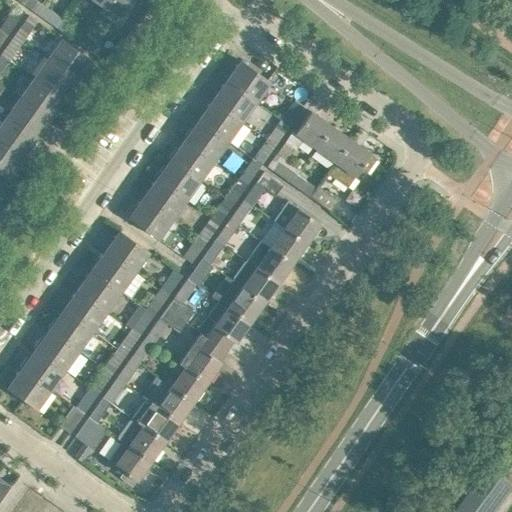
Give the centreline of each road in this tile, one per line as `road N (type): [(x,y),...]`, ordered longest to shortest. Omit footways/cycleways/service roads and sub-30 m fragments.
road 1 (residential): [(170,511),(421,166),(406,122),(263,28),(227,16)]
road 2 (residential): [(0,331),(227,16)]
road 3 (secondary): [(305,511),(511,211)]
road 4 (unclassified): [(318,0),(511,165)]
road 5 (unclassified): [(511,104),(322,0)]
